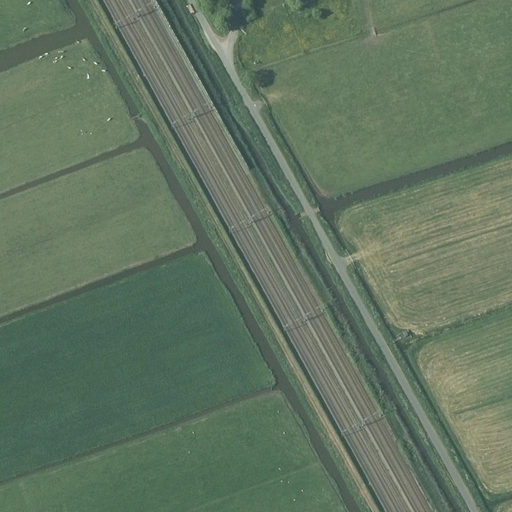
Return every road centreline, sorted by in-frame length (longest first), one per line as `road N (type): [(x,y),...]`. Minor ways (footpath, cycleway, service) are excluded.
road 1 (unclassified): [(190,0),(474,511)]
road 2 (track): [(90,0),(370,511)]
road 3 (track): [(511,197),(339,265)]
